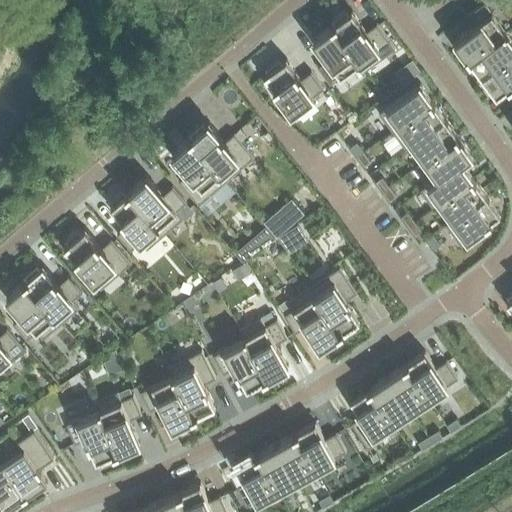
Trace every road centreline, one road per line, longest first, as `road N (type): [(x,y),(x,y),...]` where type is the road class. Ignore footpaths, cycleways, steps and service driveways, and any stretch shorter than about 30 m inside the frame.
road 1 (residential): [(460,294),(201,454),(51,511)]
road 2 (residential): [(297,0),(0,258)]
road 3 (residential): [(511,165),(412,30)]
